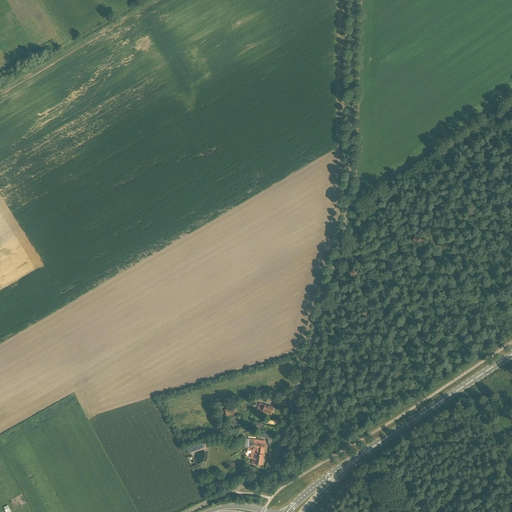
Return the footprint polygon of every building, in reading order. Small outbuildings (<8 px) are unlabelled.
[(274,408),(265,405),(260,403),(257,410),(272,415),(274,408)] [(234,407),(225,410),(227,415),(236,412),(234,407)] [(276,428),(265,425),(263,430),(274,433),(276,428)] [(265,441),(249,439),(248,447),(249,448),(254,448),(255,451),(255,454),(253,453),(253,454),(252,454),(252,458),(252,459),(252,463),(262,465),(265,441)] [(201,442),(188,447),(190,452),(200,448),(201,445),(203,445),(201,442)]
